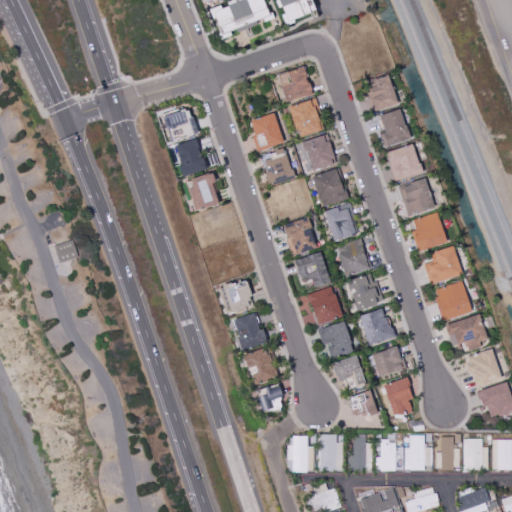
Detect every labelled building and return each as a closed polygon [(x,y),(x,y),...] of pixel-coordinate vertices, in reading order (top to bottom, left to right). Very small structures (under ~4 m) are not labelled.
[(265,0),(239,0),(209,14),(221,41),(273,17),(265,0)] [(271,0),(283,28),(315,14),(309,0),(271,0)] [(285,102),(312,94),(303,67),(276,75),(285,102)] [(362,82),(370,111),(396,105),(388,75),(362,82)] [(296,137),(321,131),(313,99),(287,106),(296,137)] [(196,134),(190,109),(163,115),(169,140),(196,134)] [(376,116),(386,146),(408,139),(399,109),(376,116)] [(250,122),(273,114),(283,143),(257,152),(252,136),(255,135),(250,122)] [(335,164),(326,134),(301,142),(310,171),(335,164)] [(204,170),(196,139),(173,145),(181,176),(204,170)] [(386,151),(392,180),(420,174),(413,145),(386,151)] [(259,156),(269,185),(292,177),(283,148),(259,156)] [(345,200),(337,169),(312,175),(319,207),(345,200)] [(184,182),(195,212),(218,203),(211,184),(214,182),(211,172),(184,182)] [(406,217),(433,208),(423,178),(397,187),(406,217)] [(323,211),(332,242),(357,234),(348,204),(323,211)] [(446,243),(435,212),(411,220),(414,230),(410,232),(417,252),(446,243)] [(291,256),(316,248),(306,217),(281,225),(291,256)] [(53,246),(75,238),(81,256),(59,264),(53,246)] [(342,276),(368,269),(361,239),(335,246),(342,276)] [(460,274),(451,246),(428,254),(431,261),(422,264),(429,285),(460,274)] [(293,260),(301,283),(310,280),(313,288),(329,282),(319,252),(293,260)] [(381,304),(377,284),(371,286),(369,275),(347,279),(354,310),(381,304)] [(253,306),(245,279),(221,287),(229,313),(253,306)] [(461,281),(471,313),(446,321),(445,319),(443,320),(433,291),(461,281)] [(306,294),(316,325),(341,317),(331,286),(306,294)] [(367,346),(392,338),(383,308),(358,316),(367,346)] [(241,350),(267,342),(262,329),(259,330),(253,313),(231,320),(241,350)] [(444,326),(479,315),(487,340),(479,343),(480,347),(468,351),(466,345),(464,346),(463,343),(459,344),(460,348),(456,350),(455,345),(451,347),(444,326)] [(317,329),(323,348),(325,347),(328,358),(352,351),(344,322),(317,329)] [(241,355),(252,386),(275,378),(264,347),(241,355)] [(371,353),(376,376),(403,370),(397,347),(371,353)] [(476,388),(502,379),(492,348),(467,357),(469,365),(465,366),(468,374),(472,373),(476,388)] [(340,391),(363,385),(356,356),(333,362),(340,391)] [(407,400),(411,398),(405,378),(382,385),(391,417),(410,412),(407,400)] [(511,412),(511,405),(505,382),(476,391),(481,409),(486,408),(489,419),(511,412)] [(281,409),(278,385),(256,389),(259,412),(281,409)] [(375,414),(370,392),(348,396),(352,418),(375,414)] [(335,434),(316,435),(317,471),(341,471),(340,442),(335,442),(335,434)] [(403,448),(403,470),(423,471),(423,466),(430,466),(431,448),(423,447),(423,436),(408,435),(408,448),(403,448)] [(312,472),(312,447),(306,447),(306,436),(287,436),(287,472),(312,472)] [(439,436),(439,452),(435,452),(434,469),(458,469),(459,436),(439,436)] [(402,448),(394,448),(394,439),(378,440),(379,456),(375,456),(375,472),(402,471),(402,448)] [(461,470),(486,470),(486,447),(480,447),(481,439),(462,439),(461,470)] [(511,440),(491,440),(490,470),(511,469),(511,447),(511,448),(511,440)] [(318,511),(339,507),(332,484),(308,491),(313,511),(318,511)] [(483,487),(472,491),(471,487),(454,492),(460,511),(481,511),(496,507),(494,501),(489,503),(483,487)] [(412,492),(413,499),(403,501),(405,511),(413,511),(437,507),(433,488),(412,492)] [(397,511),(397,493),(361,494),(361,511),(397,511)] [(511,511),(511,495),(499,498),(502,511),(511,511)]
